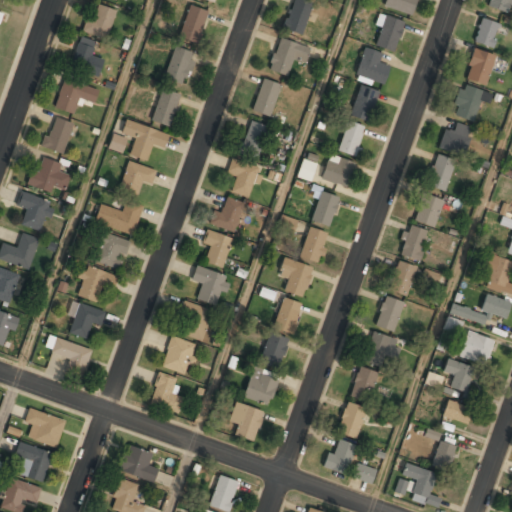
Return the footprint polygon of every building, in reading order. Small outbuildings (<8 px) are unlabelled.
[(312,5),(297,0),(291,0),(282,29),(301,35),(312,5)] [(414,0),(384,0),(383,8),(411,14),(414,0)] [(488,0),(486,7),(506,14),(510,0),(488,0)] [(116,10),(98,4),(92,19),(86,17),(81,31),(105,40),(116,10)] [(196,43),(207,11),(188,5),(178,37),(196,43)] [(402,21),(379,14),(375,25),(380,27),(374,46),(393,51),(402,21)] [(500,26),(482,18),(472,41),(489,49),(500,26)] [(95,43),(78,37),(69,69),(97,77),(102,60),(91,56),(95,43)] [(267,69),(286,76),(293,58),(304,62),(309,48),(279,37),(267,69)] [(194,52),(174,45),(163,77),(183,84),(194,52)] [(381,53),(363,47),(354,76),(383,85),(389,66),(378,63),(381,53)] [(483,87),(496,57),(474,48),(462,78),(483,87)] [(98,90),(65,76),(52,107),(73,115),(80,98),(92,103),(98,90)] [(251,110),(268,117),(280,84),(262,78),(251,110)] [(450,114),(472,121),(482,91),(460,84),(450,114)] [(379,92),(360,85),(348,114),(367,122),(379,92)] [(179,94),(162,88),(150,122),(167,128),(179,94)] [(73,124),(52,117),(42,148),(62,155),(73,124)] [(167,134),(125,120),(120,134),(134,139),(129,156),(146,161),(151,146),(163,149),(167,134)] [(238,154),(256,160),(267,127),(249,121),(238,154)] [(354,156),(363,127),(346,121),(336,151),(354,156)] [(452,131),(444,128),(437,147),(462,156),(472,129),(456,123),(452,131)] [(122,153),(127,139),(112,134),(108,149),(122,153)] [(354,163),(329,153),(319,178),(345,187),(354,163)] [(425,185),(444,191),(454,161),(435,155),(425,185)] [(32,169),(26,183),(58,197),(67,175),(58,171),(61,165),(43,157),(37,171),(32,169)] [(310,182),(316,163),(302,159),(296,177),(310,182)] [(248,199),(257,168),(230,160),(225,174),(235,177),(230,193),(248,199)] [(119,186),(137,193),(141,181),(150,185),(155,171),(128,161),(119,186)] [(309,220),(328,227),(338,198),(320,191),(309,220)] [(15,206),(25,210),(20,225),(42,233),(52,203),(20,192),(15,206)] [(413,221),(433,228),(442,201),(422,195),(413,221)] [(243,205),(225,198),(220,213),(213,210),(208,223),(233,232),(243,205)] [(141,206),(125,201),(122,211),(99,205),(94,224),(133,235),(141,206)] [(297,220),(281,215),(276,228),(293,233),(297,220)] [(511,220),(501,217),(499,225),(511,228),(511,220)] [(315,263),(329,237),(311,227),(297,254),(315,263)] [(420,260),(424,229),(405,227),(401,257),(420,260)] [(204,262),(221,268),(231,239),(206,230),(201,245),(209,248),(204,262)] [(121,269),(128,241),(102,233),(94,261),(121,269)] [(16,248),(1,243),(0,245),(0,261),(28,271),(38,240),(20,234),(16,248)] [(511,284),(506,282),(511,265),(511,262),(488,254),(483,270),(490,272),(484,288),(511,297),(511,284)] [(312,268),(283,257),(276,276),(287,280),(283,291),(301,298),(312,268)] [(386,290),(405,296),(415,267),(397,260),(386,290)] [(116,276),(84,265),(74,295),(97,303),(102,286),(111,289),(116,276)] [(190,280),(201,284),(196,299),(217,306),(227,277),(195,266),(190,280)] [(19,276),(0,269),(0,300),(9,304),(19,276)] [(504,320),(510,303),(485,295),(479,312),(504,320)] [(393,332),(402,302),(383,296),(374,326),(393,332)] [(301,305),(282,298),(271,328),(290,335),(301,305)] [(174,331),(200,340),(211,311),(185,301),(174,331)] [(90,324),(100,327),(104,312),(71,302),(67,316),(73,317),(68,334),(86,339),(90,324)] [(0,345),(6,347),(15,317),(0,312),(0,345)] [(462,322),(447,316),(442,329),(457,335),(462,322)] [(361,360),(379,367),(383,356),(393,360),(399,342),(371,332),(361,360)] [(483,366),(493,342),(466,332),(457,356),(483,366)] [(258,362),(278,369),(289,340),(268,333),(258,362)] [(91,351),(50,336),(44,351),(69,360),(66,369),(82,375),(91,351)] [(188,374),(194,342),(168,338),(162,369),(188,374)] [(452,377),(448,387),(463,394),(474,371),(448,358),(441,372),(452,377)] [(348,396),(367,402),(377,372),(358,366),(348,396)] [(278,377),(254,367),(242,397),(266,406),(278,377)] [(148,406),(178,415),(183,398),(172,395),(176,378),(157,373),(148,406)] [(453,421),(465,425),(471,409),(446,400),(437,428),(450,433),(453,421)] [(365,408),(345,402),(335,433),(355,439),(365,408)] [(237,425),(234,437),(253,442),(262,410),(234,403),(229,423),(237,425)] [(23,424),(31,426),(26,439),(55,448),(64,420),(27,408),(23,424)] [(356,447),(335,439),(324,468),(345,475),(356,447)] [(455,447),(438,441),(430,466),(446,472),(455,447)] [(13,457),(23,460),(19,477),(42,483),(50,452),(17,443),(13,457)] [(147,466),(151,454),(127,445),(118,471),(152,483),(157,469),(147,466)] [(351,477),(369,485),(375,470),(357,463),(351,477)] [(428,496),(435,473),(403,464),(400,476),(414,481),(408,500),(435,508),(437,499),(428,496)] [(227,511),(236,481),(217,475),(208,506),(227,511)] [(35,503),(39,486),(7,479),(0,509),(12,511),(21,511),(24,501),(35,503)] [(118,479),(109,511),(112,511),(142,511),(144,506),(132,502),(137,485),(118,479)] [(404,495),(405,490),(410,491),(412,482),(397,479),(394,492),(404,495)]
